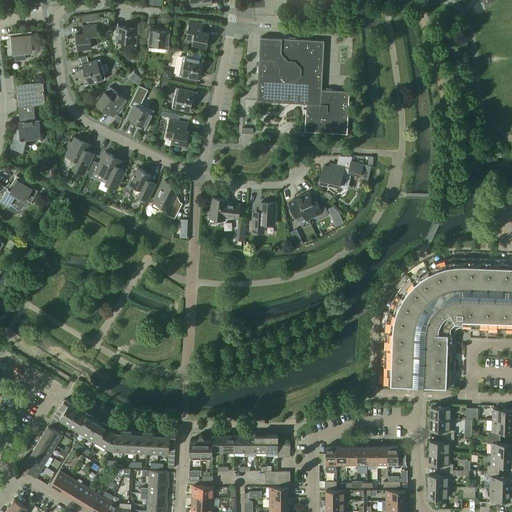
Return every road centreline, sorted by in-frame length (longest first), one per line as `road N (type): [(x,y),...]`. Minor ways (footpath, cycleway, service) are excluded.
road 1 (residential): [(54,14),(60,85),(73,110),(107,134),(196,171)]
road 2 (residential): [(312,511),(313,443),(367,422),(417,423)]
road 3 (residential): [(196,171),(230,0)]
